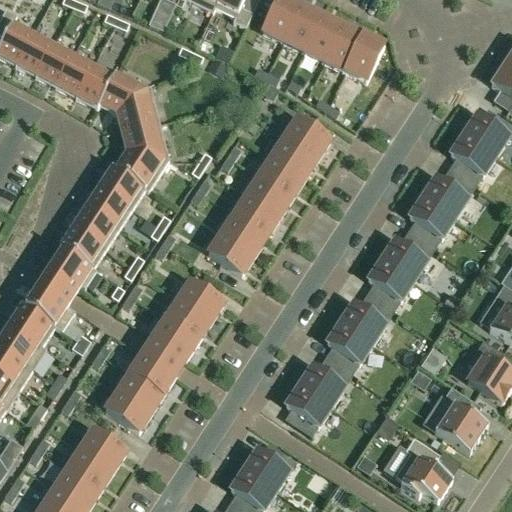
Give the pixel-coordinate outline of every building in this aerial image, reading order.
[(213,17),(215,13),(214,12),(219,0),(179,0),(179,1),(213,17)] [(219,0),(214,12),(215,13),(235,22),(232,26),(245,32),(252,18),(240,12),(245,0),(219,0)] [(72,13),(76,5),(65,1),(61,8),(72,13)] [(99,1),(96,7),(109,13),(112,7),(99,1)] [(283,47),(301,11),(280,1),(262,37),(283,47)] [(87,10),(76,5),(72,13),(84,18),(87,10)] [(173,11),(162,7),(152,30),(163,35),(173,11)] [(321,21),(301,11),(283,47),(304,57),(321,21)] [(0,62),(15,71),(34,36),(14,25),(16,20),(5,15),(0,24),(0,40),(4,43),(0,49),(0,62)] [(118,23),(107,18),(103,26),(114,31),(118,23)] [(324,67),(342,31),(321,21),(304,57),(324,67)] [(129,28),(118,23),(114,31),(126,36),(129,28)] [(342,31),(324,67),(345,77),(362,41),(342,31)] [(55,46),(34,36),(15,71),(36,82),(55,46)] [(362,41),(345,77),(366,88),(384,51),(362,41)] [(36,82),(56,93),(75,57),(55,46),(36,82)] [(233,56),(221,50),(216,61),(228,67),(233,56)] [(188,64),(192,57),(181,52),(177,59),(188,64)] [(501,67),(511,74),(511,56),(511,57),(509,55),(501,67)] [(95,68),(75,57),(56,93),(76,103),(95,68)] [(203,62),(192,57),(188,64),(199,69),(203,62)] [(511,74),(501,67),(493,79),(496,81),(490,90),(511,103),(511,108),(508,116),(511,118),(511,74)] [(96,114),(117,75),(116,74),(114,78),(95,68),(76,103),(96,114)] [(268,78),(257,73),(254,80),(264,86),(268,78)] [(150,93),(117,75),(96,114),(97,114),(99,111),(116,120),(150,93)] [(275,91),(279,83),(268,78),(264,86),(275,91)] [(297,98),(301,92),(291,85),(287,92),(297,98)] [(150,93),(116,120),(120,139),(159,129),(150,93)] [(319,103),(315,110),(325,117),(329,110),(319,103)] [(247,119),(253,124),(260,114),(253,109),(247,119)] [(335,123),(339,117),(329,110),(325,117),(335,123)] [(247,119),(240,129),(247,134),(253,124),(247,119)] [(509,142),(508,141),(506,140),(511,130),(497,121),(491,130),(480,123),(476,120),(463,140),(496,161),(509,142)] [(330,146),(296,124),(283,143),(317,166),(330,146)] [(120,139),(125,158),(168,165),(159,129),(120,139)] [(496,161),(463,140),(450,160),(455,163),(465,170),(459,179),(474,189),(480,180),(482,181),(496,161)] [(317,166),(283,143),(270,162),(304,185),(317,166)] [(234,166),(240,156),(233,151),(227,161),(234,166)] [(111,172),(148,196),(168,165),(125,158),(115,174),(111,171),(111,172)] [(204,172),(211,162),(204,158),(198,168),(204,172)] [(220,171),(227,176),(234,166),(227,161),(220,171)] [(304,185),(270,162),(258,182),(292,204),(304,185)] [(198,168),(191,178),(198,182),(204,172),(198,168)] [(148,197),(148,196),(111,172),(98,192),(131,214),(144,195),(148,197)] [(292,204),(258,182),(246,201),(279,223),(292,204)] [(471,193),(456,183),(450,193),(440,186),(435,183),(422,203),(454,224),(468,204),(467,204),(465,203),(471,193)] [(210,190),(203,185),(196,196),(203,200),(210,190)] [(118,234),(131,214),(98,192),(85,212),(118,234)] [(190,206),(197,210),(203,200),(196,196),(190,206)] [(233,220),(267,242),(279,223),(246,201),(233,220)] [(454,224),(422,203),(409,223),(414,226),(424,233),(417,242),(433,252),(439,243),(441,244),(454,224)] [(72,232),(105,254),(118,234),(85,212),(72,232)] [(163,235),(170,225),(163,220),(157,230),(163,235)] [(220,239),(254,261),(267,242),(233,220),(220,239)] [(163,235),(157,230),(150,241),(156,245),(163,235)] [(92,274),(105,254),(72,232),(58,253),(95,277),(96,276),(92,274)] [(168,239),(161,249),(168,253),(175,243),(168,239)] [(208,258),(241,281),(254,261),(220,239),(208,258)] [(426,267),(424,265),(430,256),(415,246),(409,256),(399,249),(394,246),(380,266),(413,287),(426,267)] [(168,253),(161,249),(155,259),(162,263),(168,253)] [(84,294),(95,277),(58,253),(61,255),(42,285),(72,304),(81,291),(84,294)] [(130,271),(137,275),(144,265),(137,261),(130,271)] [(391,315),(397,305),(399,307),(400,307),(413,287),(380,266),(367,286),(373,289),(382,296),(376,305),(391,315)] [(130,285),(137,275),(130,271),(124,281),(130,285)] [(21,309),(21,310),(62,337),(73,320),(65,314),(72,304),(42,285),(25,312),(21,309)] [(211,328),(223,309),(189,287),(177,305),(211,328)] [(135,304),(142,294),(135,290),(128,300),(135,304)] [(124,295),(117,291),(110,301),(117,305),(124,295)] [(494,338),(511,350),(511,295),(508,293),(499,308),(509,315),(494,338)] [(128,300),(122,310),(129,314),(135,304),(128,300)] [(211,328),(177,305),(165,324),(199,346),(211,328)] [(358,312),(352,309),(339,328),(372,350),(385,330),(384,329),(382,328),(389,319),(374,309),(368,318),(358,312)] [(62,338),(62,337),(21,310),(8,330),(46,355),(46,354),(42,352),(54,333),(62,338)] [(181,373),(185,367),(199,346),(165,324),(151,345),(147,351),(181,373)] [(331,352),(341,358),(335,368),(350,378),(356,368),(358,369),(359,370),(372,350),(339,328),(326,348),(331,352)] [(0,353),(33,375),(46,355),(8,330),(0,341),(0,353)] [(80,340),(76,346),(86,353),(90,346),(80,340)] [(86,353),(76,346),(71,353),(81,359),(86,353)] [(469,388),(503,410),(511,396),(511,380),(498,371),(505,360),(485,347),(470,370),(477,376),(469,388)] [(104,363),(111,353),(104,348),(97,358),(104,363)] [(129,379),(163,401),(177,380),(181,373),(147,351),(143,357),(139,363),(129,379)] [(0,382),(19,395),(33,375),(0,353),(0,382)] [(97,358),(91,368),(98,373),(104,363),(97,358)] [(332,372),(326,381),(316,375),(311,371),(298,391),(331,413),(344,393),(341,391),(347,382),(332,372)] [(430,384),(417,375),(409,386),(423,395),(430,384)] [(59,377),(52,388),(60,393),(67,382),(59,377)] [(163,401),(129,379),(117,397),(151,419),(163,401)] [(0,411),(6,415),(19,395),(0,382),(0,411)] [(60,393),(52,388),(45,399),(53,404),(60,393)] [(289,414),(300,421),(294,430),(309,440),(315,431),(317,432),(318,433),(331,413),(298,391),(285,411),(289,414)] [(453,408),(434,437),(468,460),(478,444),(480,446),(487,435),(485,434),(487,431),(464,415),(470,405),(450,392),(444,402),(453,408)] [(67,405),(74,409),(81,399),(74,395),(67,405)] [(151,419),(117,397),(105,416),(138,438),(151,419)] [(74,409),(67,405),(61,415),(67,419),(74,409)] [(39,424),(46,413),(38,408),(31,419),(39,424)] [(113,477),(126,457),(92,435),(79,455),(113,477)] [(10,443),(0,458),(0,464),(7,475),(22,451),(10,443)] [(418,503),(421,499),(436,509),(452,485),(432,472),(439,460),(413,443),(406,455),(410,458),(394,481),(402,487),(400,491),(418,503)] [(42,458),(49,448),(42,444),(35,454),(42,458)] [(29,464),(36,468),(42,458),(35,454),(29,464)] [(66,474),(100,496),(113,477),(79,455),(66,474)] [(271,465),(261,459),(256,455),(243,475),(276,497),(289,477),(288,476),(286,475),(293,465),(278,455),(271,465)] [(54,493),(82,511),(89,511),(100,496),(66,474),(54,493)] [(240,511),(265,511),(276,497),(243,475),(230,495),(235,499),(245,505),(240,511)] [(17,482),(10,492),(17,496),(24,486),(17,482)] [(4,502),(11,506),(17,496),(10,492),(4,502)] [(41,511),(82,511),(54,493),(41,511)]
